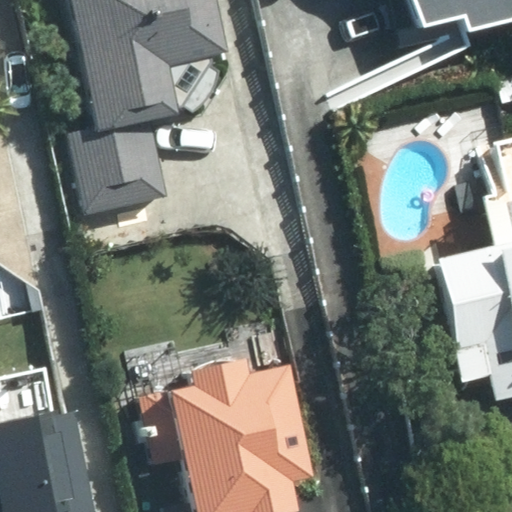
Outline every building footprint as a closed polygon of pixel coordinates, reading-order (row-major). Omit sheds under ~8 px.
[(209,51),(197,0),(48,0),(76,127),(56,131),(74,212),(156,192),(140,118),(161,113),(198,54),(209,51)] [(383,0),(391,27),(428,14),(435,33),(503,12),(499,0),(383,0)] [(511,196),(457,208),(466,245),(405,261),(437,383),(467,376),(472,399),(511,389),(511,196)] [(286,452),(267,366),(222,377),(217,359),(161,371),(165,389),(127,397),(142,460),(158,456),(169,505),(153,507),(153,511),(262,511),(275,510),(270,487),(268,481),(291,476),(286,452)] [(0,511),(78,511),(57,414),(0,426),(0,511)]
